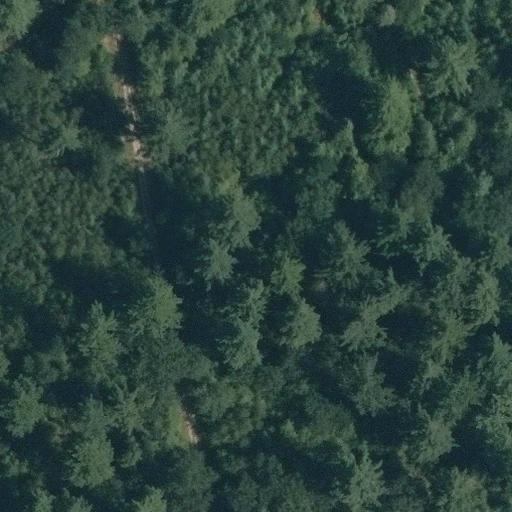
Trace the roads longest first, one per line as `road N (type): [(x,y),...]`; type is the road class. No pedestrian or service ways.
road 1 (track): [(210,511),(111,0)]
road 2 (track): [(268,511),(0,205)]
